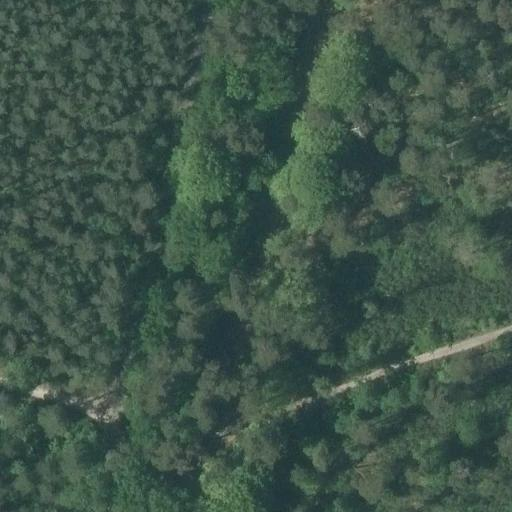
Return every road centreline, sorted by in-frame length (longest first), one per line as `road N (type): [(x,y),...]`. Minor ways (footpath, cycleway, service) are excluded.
road 1 (track): [(205,466),(326,0)]
road 2 (unknown): [(205,466),(333,391),(511,331)]
road 3 (track): [(205,466),(126,451),(102,406),(36,393)]
